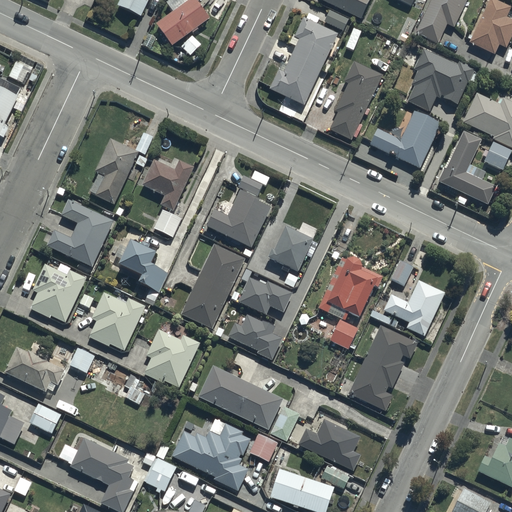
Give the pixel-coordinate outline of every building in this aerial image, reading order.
[(119,0),(117,7),(141,18),(149,0),(119,0)] [(195,0),(189,0),(156,24),(171,46),(209,19),(195,0)] [(316,0),(360,21),(370,0),(316,0)] [(431,0),(416,33),(439,43),(447,26),(455,30),(468,0),(431,0)] [(490,0),(470,43),(494,54),(498,45),(506,49),(511,36),(511,19),(507,17),(511,8),(493,0),(490,0)] [(330,12),(325,24),(344,33),(349,21),(330,12)] [(307,21),(304,20),(295,39),(299,40),(283,72),(279,71),(270,90),(304,107),(303,110),(309,113),(312,106),(307,104),(340,35),(317,24),(319,19),(310,15),(307,21)] [(191,36),(179,48),(189,57),(200,45),(191,36)] [(415,88),(408,103),(430,113),(437,98),(440,99),(442,96),(444,97),(443,100),(457,107),(468,84),(470,86),(477,70),(460,62),(458,67),(423,51),(414,70),(419,72),(412,86),(415,88)] [(18,59),(8,78),(24,86),(33,67),(18,59)] [(338,113),(329,131),(351,142),(353,137),(356,138),(362,126),(360,125),(365,116),(368,117),(371,110),(368,108),(384,76),(354,62),(343,83),(348,85),(335,111),(338,113)] [(0,138),(3,140),(8,130),(3,128),(18,99),(0,89),(0,138)] [(491,141),(511,150),(511,100),(502,96),(499,102),(475,91),(460,124),(492,138),(491,141)] [(401,141),(378,130),(370,146),(420,170),(441,126),(414,114),(401,141)] [(444,170),(438,182),(489,206),(497,188),(483,181),(486,173),(471,166),(482,141),(464,133),(446,171),(444,170)] [(152,145),(132,136),(128,144),(143,151),(136,165),(143,168),(147,161),(145,160),(152,145)] [(110,141),(95,174),(105,179),(95,199),(113,208),(138,154),(110,141)] [(484,163),(503,171),(511,151),(493,142),(484,163)] [(152,162),(140,187),(164,198),(160,207),(173,213),(194,169),(179,162),(174,172),(152,162)] [(243,177),(237,189),(258,198),(263,186),(243,177)] [(240,192),(228,218),(214,212),(206,229),(251,250),(269,211),(258,205),(259,201),(240,192)] [(67,203),(60,218),(77,225),(70,240),(53,232),(46,249),(91,269),(112,223),(67,203)] [(161,211),(152,230),(172,240),(181,221),(161,211)] [(313,242),(284,229),(274,253),(271,252),(268,259),(270,260),(269,261),(284,268),(282,273),(289,276),(285,285),(294,289),(298,279),(288,275),(290,270),(299,274),(313,242)] [(141,243),(139,247),(130,244),(119,268),(141,280),(138,286),(159,295),(168,276),(151,267),(156,257),(147,252),(149,247),(141,243)] [(245,261),(213,246),(179,316),(211,331),(245,261)] [(346,263),(340,261),(318,311),(347,324),(350,318),(348,317),(348,315),(360,320),(375,287),(378,289),(382,279),(363,270),(362,273),(360,272),(361,269),(359,262),(353,260),(346,263)] [(398,263),(390,280),(405,287),(412,269),(398,263)] [(66,277),(44,266),(31,292),(38,295),(30,311),(50,321),(51,318),(65,325),(86,280),(69,272),(66,277)] [(275,316),(277,312),(283,315),(292,295),(267,284),(265,287),(249,279),(237,304),(266,317),(268,313),(275,316)] [(407,304),(390,296),(382,313),(410,325),(407,332),(425,340),(445,294),(417,282),(407,304)] [(92,321),(96,323),(88,339),(108,348),(110,346),(125,353),(145,308),(127,300),(125,305),(103,295),(92,321)] [(262,324),(247,318),(242,329),(234,325),(228,340),(258,353),(257,356),(273,363),(282,340),(272,336),(275,328),(262,323),(262,324)] [(356,343),(353,342),(358,331),(339,322),(329,344),(348,352),(350,348),(353,350),(356,343)] [(381,328),(347,395),(385,414),(393,399),(385,394),(387,389),(392,391),(405,365),(400,362),(403,358),(409,361),(418,344),(381,328)] [(159,332),(146,358),(150,360),(143,375),(162,385),(163,383),(178,390),(200,346),(183,337),(180,342),(159,332)] [(16,349),(4,375),(45,394),(50,384),(57,387),(64,373),(16,349)] [(68,366),(86,374),(93,358),(76,349),(68,366)] [(96,357),(88,375),(99,381),(107,362),(96,357)] [(299,416),(280,407),(283,401),(212,368),(198,399),(267,432),(266,433),(286,443),(299,416)] [(129,388),(124,398),(138,406),(143,395),(129,388)] [(0,439),(14,447),(24,425),(9,418),(11,414),(0,409),(4,399),(0,397),(0,439)] [(38,406),(28,424),(51,435),(60,417),(38,406)] [(303,432),(295,450),(310,457),(312,453),(343,468),(356,440),(323,425),(320,433),(311,429),(308,435),(303,432)] [(242,434),(225,426),(219,437),(209,433),(206,440),(196,435),(194,439),(183,434),(171,458),(215,479),(214,481),(238,493),(248,471),(239,467),(241,461),(238,459),(240,456),(242,457),(250,441),(241,437),(242,434)] [(258,435),(248,454),(268,464),(277,444),(258,435)] [(128,462),(84,439),(69,467),(109,487),(101,504),(116,511),(123,511),(138,484),(128,479),(134,468),(127,465),(128,462)] [(483,458),(476,473),(511,489),(511,442),(508,441),(504,448),(499,445),(491,461),(483,458)] [(165,494),(176,469),(155,459),(144,483),(145,484),(145,485),(156,490),(155,493),(160,495),(161,492),(165,494)] [(326,468),(320,480),(343,491),(349,479),(326,468)] [(279,472),(270,500),(306,511),(326,511),(333,490),(279,472)] [(0,491),(0,511),(3,511),(11,497),(0,491)] [(464,492),(453,511),(489,511),(488,511),(491,506),(464,492)] [(203,511),(205,507),(194,502),(189,511),(203,511)] [(101,511),(83,503),(79,511),(101,511)]
